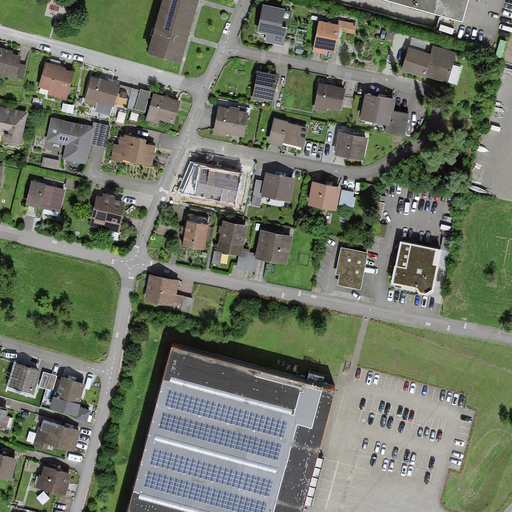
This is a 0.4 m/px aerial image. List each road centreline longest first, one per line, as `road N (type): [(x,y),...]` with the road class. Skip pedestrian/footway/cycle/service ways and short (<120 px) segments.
road 1 (residential): [(224,47),(417,89),(428,96),(434,122),(365,173),(184,139)]
road 2 (residential): [(511,337),(132,262)]
road 3 (unknown): [(380,511),(340,500),(329,488),(349,401),(376,390),(441,409),(451,422),(449,437)]
road 4 (residential): [(0,31),(205,90)]
road 5 (residential): [(78,511),(111,373)]
road 6 (residential): [(132,262),(0,229)]
road 7 (residential): [(132,262),(184,139)]
